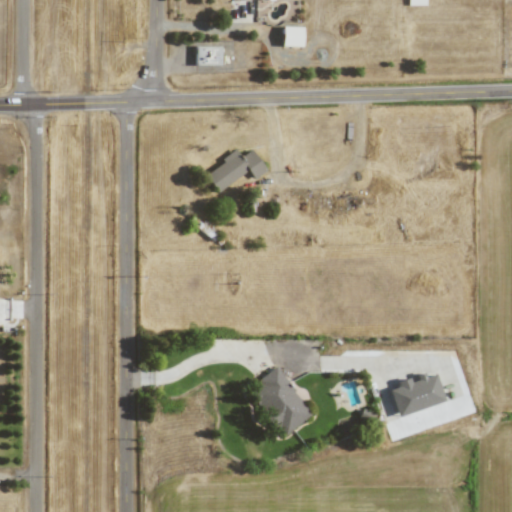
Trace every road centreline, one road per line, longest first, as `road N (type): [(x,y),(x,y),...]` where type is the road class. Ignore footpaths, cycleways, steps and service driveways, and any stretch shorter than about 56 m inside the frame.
road 1 (residential): [(0,104),(511,89)]
road 2 (residential): [(126,101),(126,511)]
road 3 (residential): [(36,104),(36,511)]
